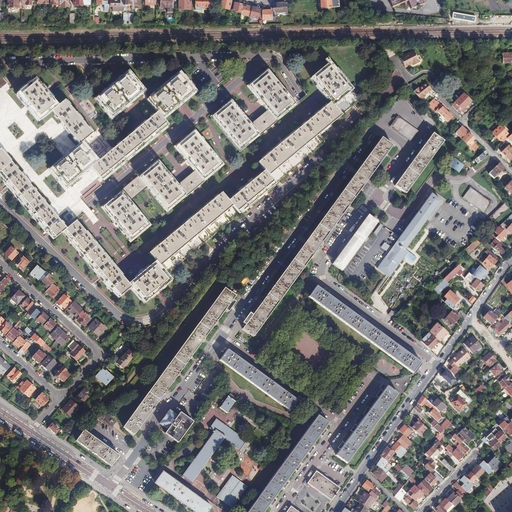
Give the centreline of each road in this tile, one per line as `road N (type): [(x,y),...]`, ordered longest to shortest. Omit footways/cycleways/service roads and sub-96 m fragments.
road 1 (residential): [(0,202),(112,310),(146,321),(328,150),(357,111)]
road 2 (residential): [(301,98),(267,56),(0,61)]
road 3 (residential): [(220,338),(369,129),(381,128),(409,148)]
road 4 (residential): [(409,148),(321,271),(437,364)]
road 5 (motorway): [(456,0),(511,214)]
road 6 (residential): [(61,397),(100,353),(0,266)]
road 7 (residential): [(437,364),(334,511)]
road 8 (motorway): [(511,166),(466,0)]
road 9 (residential): [(341,424),(220,338)]
road 10 (residential): [(133,454),(220,338)]
road 11 (residential): [(511,172),(461,122),(503,82)]
